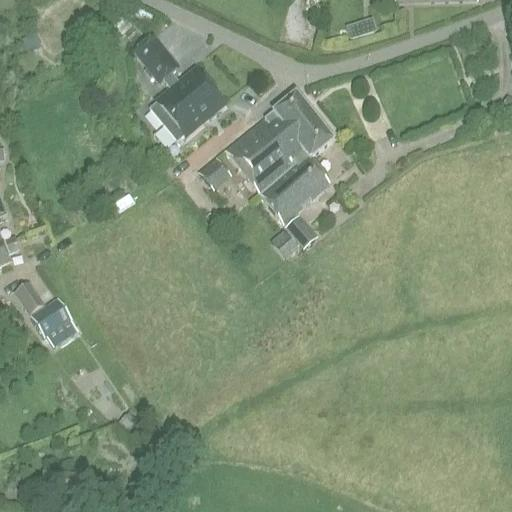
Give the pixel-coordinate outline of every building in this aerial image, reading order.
[(130,25),(148,32),(152,22),(134,15),(130,25)] [(106,31),(121,39),(128,25),(113,17),(106,31)] [(370,21),(346,29),(349,41),(374,33),(370,21)] [(35,34),(20,41),(26,53),(41,46),(35,34)] [(133,55),(159,86),(162,83),(170,92),(178,85),(171,76),(177,71),(152,40),(133,55)] [(148,112),(176,146),(184,139),(185,140),(224,108),(194,72),(178,85),(170,92),(155,105),(156,106),(148,112)] [(298,147),(321,129),(294,97),(224,155),(258,197),(290,171),(278,158),(279,154),(294,142),(298,147)] [(282,226),(331,186),(310,161),(332,143),(321,129),(298,147),(294,142),(279,154),(278,158),(290,171),(258,197),(282,226)] [(213,195),(232,180),(216,160),(197,175),(213,195)] [(118,202),(123,212),(140,204),(135,194),(118,202)] [(318,241),(298,218),(283,231),(287,235),(280,241),(286,247),(292,242),(303,254),(318,241)] [(0,271),(9,268),(6,259),(19,254),(14,240),(1,245),(0,245),(0,271)] [(41,309),(27,286),(12,296),(27,318),(41,309)] [(68,322),(56,303),(30,320),(42,339),(44,337),(67,322),(68,322)] [(52,351),(76,336),(67,322),(44,337),(52,351)] [(82,499),(84,479),(41,475),(39,495),(82,499)]
